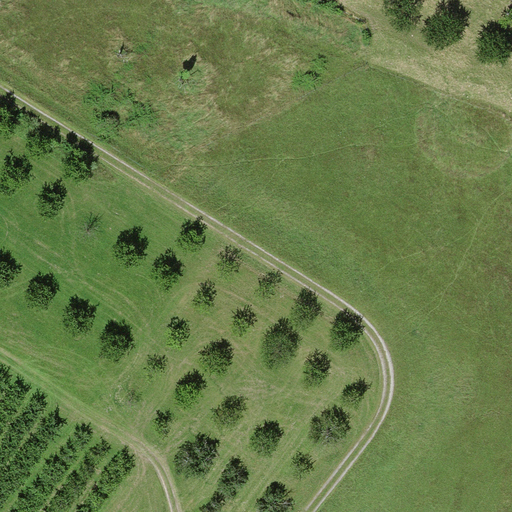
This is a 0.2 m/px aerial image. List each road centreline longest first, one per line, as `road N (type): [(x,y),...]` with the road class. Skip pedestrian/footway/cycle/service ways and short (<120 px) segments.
road 1 (track): [(0,88),(378,334),(392,364),(387,416),(315,511)]
road 2 (track): [(181,511),(161,460),(102,413),(0,352)]
